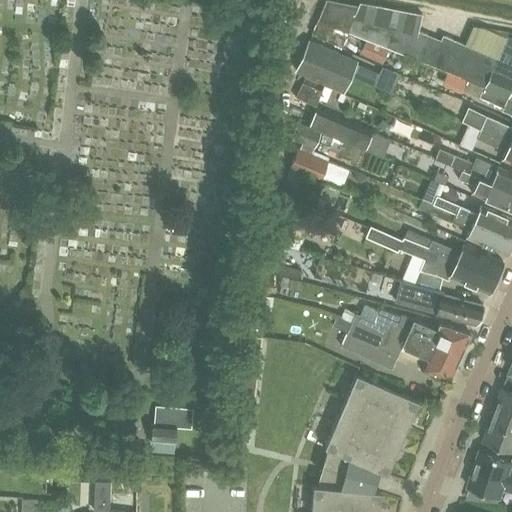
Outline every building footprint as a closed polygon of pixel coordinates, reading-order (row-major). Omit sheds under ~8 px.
[(347,32),(452,73),(466,79),(484,87),(484,85),(496,59),(464,44),(442,35),(440,39),(417,31),(421,13),(359,2),(357,6),(327,0),(325,0),(316,20),(347,32)] [(311,34),(342,46),(347,32),(316,20),(311,34)] [(507,95),(511,96),(511,39),(506,37),(496,59),(484,85),(484,87),(507,96),(507,95)] [(307,40),(302,54),(350,75),(356,60),(307,40)] [(388,48),(366,40),(360,54),(381,63),(388,48)] [(350,75),(302,54),(295,69),(344,89),(350,75)] [(511,96),(507,95),(507,96),(484,87),(466,79),(461,89),(501,107),(500,110),(511,114),(511,96)] [(313,105),(319,92),(299,83),(293,96),(313,105)] [(508,125),(485,114),(466,106),(460,120),(479,129),(511,143),(511,128),(507,127),(508,125)] [(343,140),(363,149),(370,131),(316,107),(308,125),(333,136),(343,140)] [(298,146),(310,151),(318,132),(294,122),(288,137),(300,142),(298,146)] [(511,161),(511,143),(479,129),(475,136),(504,149),(501,157),(511,161)] [(390,142),(386,154),(408,160),(412,148),(390,142)] [(325,159),(295,147),(288,164),(318,177),(325,159)] [(467,170),(472,172),(511,189),(511,170),(498,164),(494,172),(475,164),(455,154),(454,155),(439,148),(435,158),(462,170),(466,172),(467,170)] [(349,169),(325,159),(318,177),(342,186),(349,169)] [(268,161),(263,179),(277,183),(282,164),(268,161)] [(280,188),(293,193),(313,201),(320,182),(288,170),(280,188)] [(511,208),(511,189),(472,172),(467,170),(466,172),(462,170),(459,177),(475,184),(472,191),(511,208)] [(434,201),(455,211),(511,236),(511,217),(480,203),(476,211),(437,194),(434,201)] [(466,235),(506,252),(511,239),(511,236),(455,211),(434,201),(422,196),(417,207),(450,221),(451,219),(469,227),(466,235)] [(276,219),(271,239),(284,243),(290,223),(276,219)] [(420,272),(417,283),(442,289),(444,279),(445,277),(447,278),(449,274),(488,292),(495,276),(428,246),(424,244),(404,235),(402,240),(370,226),(365,237),(397,251),(399,247),(412,253),(423,258),(420,272)] [(428,246),(495,276),(502,260),(463,243),(459,250),(431,238),(428,246)] [(300,269),(271,262),(257,258),(255,268),(298,278),(300,269)] [(255,272),(252,288),(270,291),(273,275),(255,272)] [(441,294),(443,290),(442,289),(417,283),(417,284),(401,279),(397,278),(394,291),(400,292),(415,297),(416,294),(428,298),(424,310),(435,313),(474,323),(482,305),(441,294)] [(246,293),(243,319),(268,322),(271,296),(246,293)] [(449,379),(461,352),(397,322),(377,314),(375,321),(355,312),(341,345),(391,368),(397,355),(419,365),(449,379)] [(461,352),(470,332),(438,321),(434,328),(413,319),(401,312),(400,315),(397,322),(461,352)] [(247,442),(260,337),(248,336),(235,441),(247,442)] [(418,400),(403,394),(355,372),(323,447),(325,449),(315,483),(312,483),(309,511),(378,511),(380,491),(372,490),(379,471),(386,474),(418,400)] [(497,404),(511,409),(511,389),(503,386),(502,389),(499,390),(497,394),(499,397),(497,404)] [(151,423),(150,439),(174,441),(175,425),(191,426),(193,408),(155,404),(153,423),(151,423)] [(490,422),(511,429),(511,409),(497,404),(495,409),(491,410),(489,416),(491,418),(490,422)] [(511,429),(490,422),(488,427),(483,429),(482,434),(483,436),(482,439),(511,449),(511,429)] [(473,467),(511,480),(511,469),(510,469),(511,462),(511,459),(480,448),(479,451),(476,451),(474,456),(476,458),(473,467)] [(95,455),(95,482),(110,482),(111,455),(95,455)] [(62,466),(63,459),(47,458),(47,465),(62,466)] [(511,480),(473,467),(470,476),(467,476),(465,481),(468,483),(467,485),(500,497),(503,489),(511,491),(511,480)] [(95,482),(94,511),(104,511),(109,511),(110,482),(95,482)] [(20,511),(36,511),(37,498),(21,498),(20,511)]
